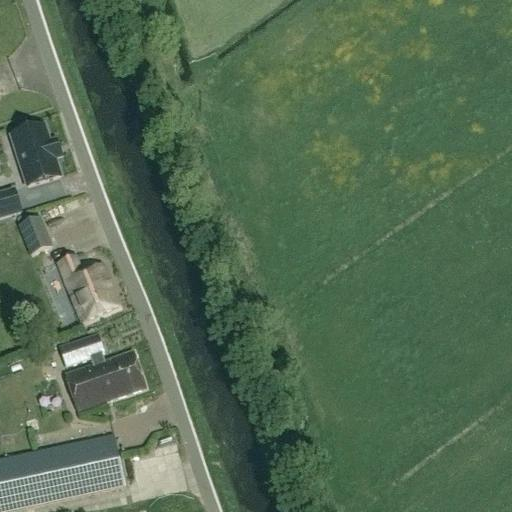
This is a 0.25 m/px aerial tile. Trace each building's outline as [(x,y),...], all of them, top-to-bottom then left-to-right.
[(27,134),(11,139),(19,165),(27,190),(43,185),(60,180),(57,171),(54,162),(55,161),(57,161),(54,153),(52,146),(49,147),(46,138),(43,129),(27,134)] [(17,204),(13,193),(1,196),(0,196),(0,221),(20,215),(17,204)] [(19,229),(31,259),(52,251),(41,221),(19,229)] [(80,325),(118,309),(101,269),(82,277),(75,260),(56,268),(80,325)] [(64,377),(76,415),(144,392),(132,355),(102,365),(94,341),(74,348),(82,371),(64,377)] [(0,462),(0,511),(22,511),(124,490),(112,437),(0,462)]
